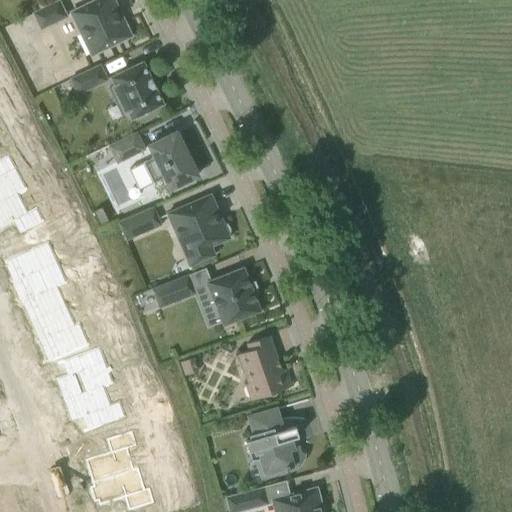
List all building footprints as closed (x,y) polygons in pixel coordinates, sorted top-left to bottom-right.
[(91,55),(110,46),(128,37),(119,18),(118,19),(115,12),(118,11),(112,0),(97,0),(71,13),(91,55)] [(41,29),(66,17),(58,1),(33,13),(41,29)] [(150,78),(142,62),(111,78),(114,85),(109,87),(122,114),(127,112),(131,119),(134,117),(136,120),(145,116),(144,113),(162,104),(155,88),(151,78),(150,78)] [(99,65),(71,79),(78,94),(107,80),(99,65)] [(19,81),(7,87),(11,94),(22,88),(19,81)] [(22,88),(11,94),(15,101),(26,95),(22,88)] [(44,118),(32,124),(36,131),(47,126),(44,118)] [(170,189),(179,184),(197,176),(176,132),(149,146),(154,157),(143,162),(153,183),(164,178),(170,189)] [(108,148),(115,162),(142,149),(135,135),(108,148)] [(0,202),(17,193),(7,173),(15,169),(8,156),(0,160),(0,202)] [(0,229),(14,222),(20,234),(43,222),(36,209),(28,213),(17,193),(0,202),(0,229)] [(222,223),(210,194),(167,213),(189,266),(214,255),(210,246),(229,238),(228,235),(229,234),(229,232),(229,231),(229,229),(229,228),(228,226),(227,225),(226,224),(224,223),(222,223)] [(101,207),(93,211),(100,225),(108,221),(101,207)] [(118,222),(126,240),(161,226),(153,207),(118,222)] [(96,236),(84,241),(87,249),(99,243),(96,236)] [(99,243),(87,249),(91,256),(102,250),(99,243)] [(39,246),(5,262),(14,282),(14,283),(48,267),(39,246)] [(14,282),(12,282),(22,304),(23,303),(23,302),(58,286),(48,267),(14,283),(14,282)] [(205,282),(222,325),(241,318),(260,311),(243,268),(224,275),(205,282)] [(187,274),(151,288),(159,308),(194,294),(187,274)] [(114,275),(102,280),(105,288),(117,282),(114,275)] [(117,282),(105,288),(108,295),(120,290),(117,282)] [(58,286),(23,302),(23,303),(32,322),(67,306),(58,286)] [(67,306),(32,322),(41,341),(76,325),(67,306)] [(135,314),(124,319),(127,326),(139,321),(135,314)] [(76,325),(41,341),(51,362),(85,345),(76,325)] [(250,400),(274,392),(293,386),(286,367),(281,369),(269,335),(246,344),(248,350),(237,354),(247,383),(245,384),(250,400)] [(67,375),(56,379),(64,401),(103,386),(96,367),(105,363),(99,348),(62,362),(67,375)] [(184,376),(199,371),(194,357),(180,362),(184,376)] [(103,386),(64,401),(72,422),(83,418),(88,431),(125,418),(119,402),(110,405),(103,386)] [(303,455),(298,453),(293,438),(298,437),(295,426),(282,430),(276,409),(248,417),(253,434),(249,435),(250,439),(245,441),(248,451),(253,450),(254,455),(259,453),(265,473),(285,467),(286,471),(289,470),(291,469),(293,468),(295,467),(297,465),(299,464),(301,461),(302,459),(303,457),(303,455)] [(110,453),(85,460),(92,483),(133,471),(126,449),(135,446),(131,432),(106,440),(110,453)] [(93,487),(90,488),(94,502),(97,501),(99,506),(124,498),(128,511),(153,503),(149,489),(139,492),(133,471),(92,483),(93,487)] [(224,497),(228,511),(240,511),(267,505),(262,487),(224,497)] [(316,488),(271,500),(274,511),(322,511),(321,507),(316,488)]
